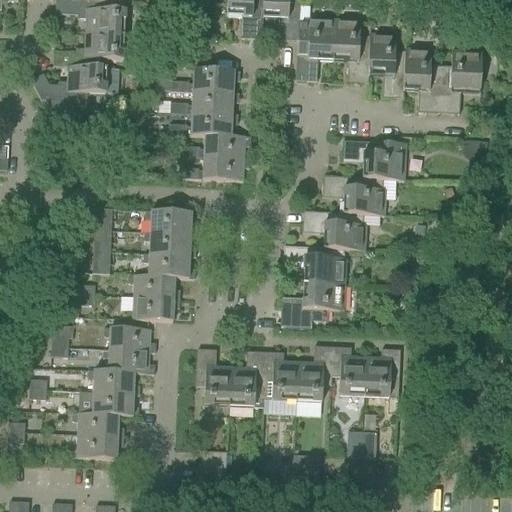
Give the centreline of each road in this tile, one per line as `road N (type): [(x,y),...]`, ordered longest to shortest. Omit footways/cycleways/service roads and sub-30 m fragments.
road 1 (residential): [(0,488),(148,484),(170,342),(189,324),(247,318),(263,301),(268,205)]
road 2 (residential): [(317,126),(351,117),(497,122)]
road 3 (residential): [(268,205),(194,188),(92,180)]
